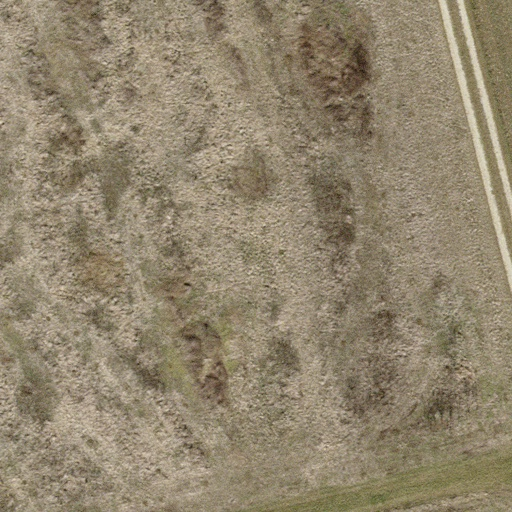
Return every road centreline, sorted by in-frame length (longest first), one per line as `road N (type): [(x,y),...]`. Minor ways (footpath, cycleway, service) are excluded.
road 1 (track): [(511,226),(455,0)]
road 2 (track): [(320,511),(511,465)]
